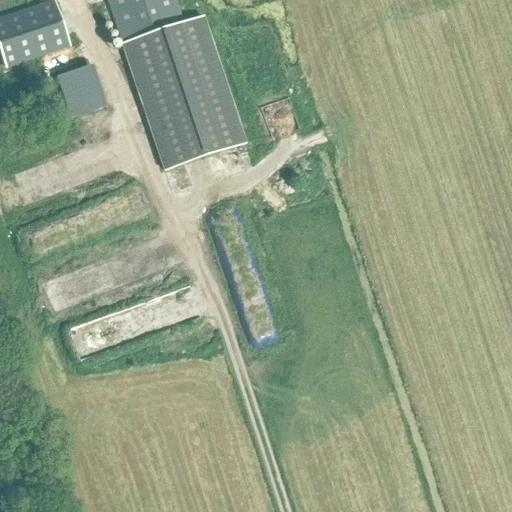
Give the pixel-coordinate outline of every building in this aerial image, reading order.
[(201,19),(182,26),(173,0),(106,0),(164,174),(244,147),(201,19)] [(53,2),(0,20),(0,58),(4,72),(69,50),(53,2)] [(71,122),(99,113),(84,70),(56,79),(71,122)] [(42,257),(75,243),(65,217),(31,231),(42,257)] [(181,231),(58,269),(66,293),(189,256),(181,231)] [(87,353),(196,322),(185,286),(77,317),(87,353)]
